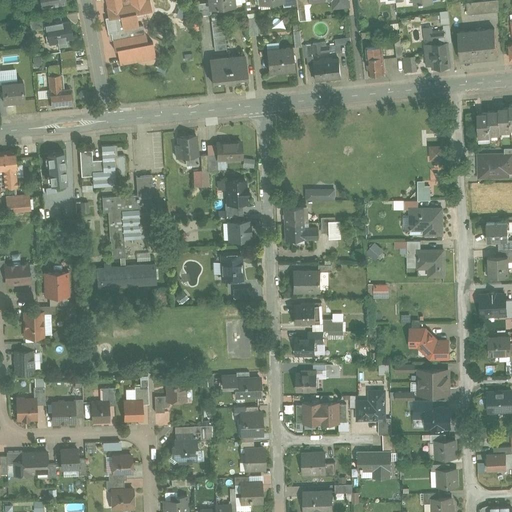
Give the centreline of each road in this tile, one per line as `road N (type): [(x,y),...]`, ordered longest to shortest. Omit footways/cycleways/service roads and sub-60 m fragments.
road 1 (residential): [(277,440),(264,106)]
road 2 (residential): [(455,84),(465,382)]
road 3 (residential): [(0,367),(1,433),(144,432),(150,511)]
road 4 (tertiary): [(455,84),(264,106)]
road 5 (tertiary): [(264,106),(106,121)]
road 6 (residential): [(106,121),(85,0)]
